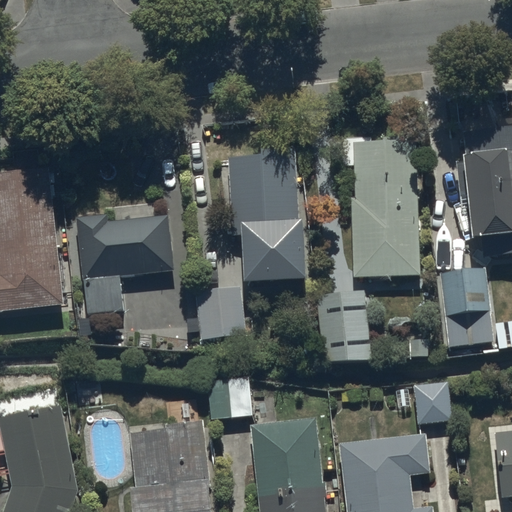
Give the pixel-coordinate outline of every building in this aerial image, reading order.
[(511,135),(462,142),(474,253),(481,252),(483,266),(511,263),(511,135)] [(384,150),(353,151),(355,206),(351,206),(354,285),(421,285),(415,145),(384,146),(384,150)] [(261,164),(230,164),(231,244),(242,243),(243,293),(243,296),(308,294),(307,234),(300,234),(299,158),(261,158),(261,164)] [(0,322),(64,316),(49,178),(0,183),(0,322)] [(109,221),(76,225),(86,322),(124,318),(121,287),(177,281),(171,223),(110,230),(109,221)] [(488,276),(440,281),(448,358),(496,353),(488,276)] [(242,293),(196,296),(201,365),(224,364),(223,350),(246,349),(243,296),(242,293)] [(374,370),(365,297),(315,303),(324,376),(374,370)] [(253,424),(251,384),(208,386),(210,426),(253,424)] [(450,393),(415,396),(417,431),(452,429),(450,393)] [(75,511),(80,500),(62,413),(0,425),(0,435),(13,496),(6,511),(75,511)] [(249,433),(257,511),(327,511),(327,507),(330,507),(328,491),(323,492),(315,425),(249,433)] [(167,436),(129,439),(135,499),(130,499),(130,511),(212,511),(205,428),(167,432),(167,436)] [(511,511),(511,438),(495,440),(502,506),(511,505),(511,511)] [(427,442),(339,452),(345,511),(412,511),(409,484),(432,482),(427,442)]
